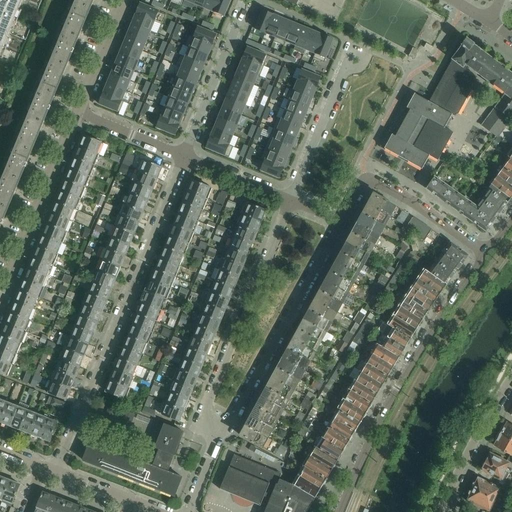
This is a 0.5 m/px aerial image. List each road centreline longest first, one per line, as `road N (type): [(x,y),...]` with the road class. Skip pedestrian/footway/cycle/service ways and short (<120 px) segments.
road 1 (residential): [(56,474),(184,156)]
road 2 (residential): [(486,253),(385,408),(341,511)]
road 3 (residential): [(289,201),(202,408),(218,435)]
road 4 (residential): [(218,435),(340,225)]
road 5 (residential): [(0,301),(76,112)]
road 6 (residential): [(184,156),(246,1)]
road 7 (residential): [(289,201),(344,67),(356,59)]
road 8 (residential): [(441,511),(511,385)]
road 9 (residential): [(486,253),(365,175)]
road 10 (residential): [(76,112),(123,0)]
